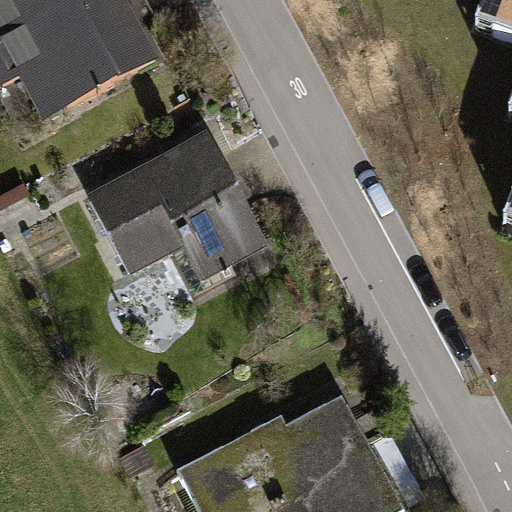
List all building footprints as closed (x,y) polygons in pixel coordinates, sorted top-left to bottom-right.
[(0,0),(0,87),(95,37),(86,20),(106,9),(101,0),(0,0)] [(511,0),(489,0),(478,32),(511,44),(511,0)] [(104,53),(95,37),(0,87),(0,122),(21,112),(51,167),(161,108),(125,42),(104,53)] [(511,107),(508,118),(511,118),(511,193),(503,218),(511,221),(511,107)] [(203,169),(90,229),(132,310),(177,286),(197,323),(266,286),(203,169)] [(279,442),(177,496),(185,511),(391,511),(342,421),(285,452),(279,442)]
